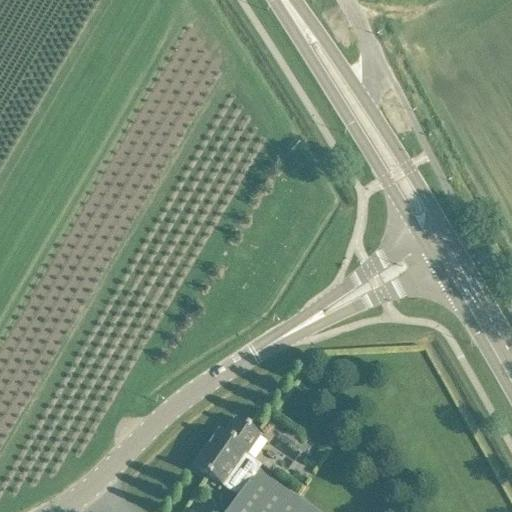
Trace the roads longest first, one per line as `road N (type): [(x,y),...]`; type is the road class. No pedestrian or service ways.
road 1 (unclassified): [(58,511),(208,381),(439,245)]
road 2 (tertiary): [(439,245),(352,105)]
road 3 (tertiary): [(511,373),(439,245)]
road 4 (tertiary): [(352,105),(281,0)]
road 5 (unclassified): [(352,105),(377,63),(341,0)]
